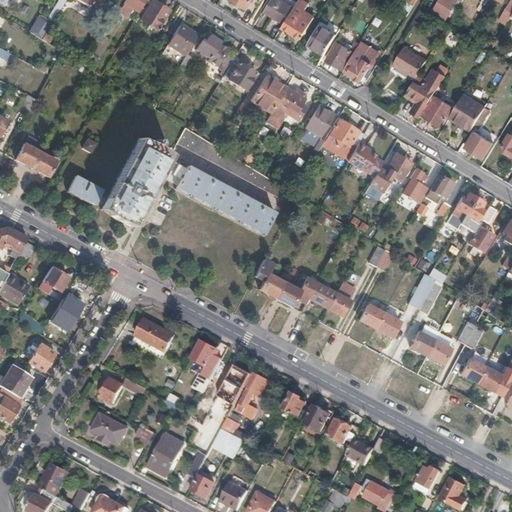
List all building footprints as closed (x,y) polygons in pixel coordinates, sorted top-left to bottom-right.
[(75,0),(95,12),(101,0),(75,0)] [(142,9),(146,0),(125,0),(118,13),(126,18),(132,9),(139,13),(142,9)] [(229,0),(246,10),(252,0),(229,0)] [(272,0),(265,13),(284,25),(294,9),(279,0),(272,0)] [(284,25),(282,29),(301,40),(314,18),(304,12),(309,4),(302,0),(299,0),(297,3),(294,9),(284,25)] [(440,0),(433,13),(446,20),(458,0),(461,2),(462,0),(440,0)] [(507,26),(511,17),(511,0),(499,20),(507,26)] [(139,13),(138,15),(141,17),(140,21),(156,31),(168,12),(151,2),(145,11),(142,9),(139,13)] [(413,5),(407,2),(402,11),(408,14),(413,5)] [(421,29),(429,16),(420,11),(412,24),(421,29)] [(28,33),(41,40),(53,19),(42,12),(28,33)] [(308,46),(323,56),(336,36),(320,26),(308,46)] [(185,57),(186,55),(198,36),(189,30),(187,33),(178,27),(160,57),(178,68),(179,67),(185,57)] [(268,37),(274,41),(280,31),(274,27),(268,37)] [(227,49),(218,44),(219,42),(209,36),(205,43),(202,41),(195,51),(199,53),(203,56),(208,59),(207,61),(216,66),(227,49)] [(100,39),(93,51),(99,55),(106,43),(100,39)] [(327,61),(344,71),(360,45),(350,40),(345,47),(338,43),(327,61)] [(379,53),(361,42),(360,45),(344,71),(361,82),(379,53)] [(416,75),(425,61),(402,46),(391,64),(414,78),(416,75)] [(229,66),(232,62),(237,53),(230,49),(223,62),(229,66)] [(185,57),(179,67),(187,72),(191,66),(187,64),(190,58),(186,55),(185,57)] [(229,66),(223,62),(218,69),(225,73),(229,66)] [(225,73),(222,77),(245,91),(256,74),(237,63),(236,64),(232,62),(229,66),(225,73)] [(440,67),(437,72),(444,76),(447,71),(440,67)] [(414,79),(405,94),(419,102),(413,112),(420,117),(427,107),(426,107),(435,92),(436,92),(445,77),(444,76),(437,72),(436,71),(428,83),(426,86),(422,83),(422,84),(414,79)] [(414,78),(414,79),(422,84),(422,83),(426,86),(428,83),(416,75),(414,78)] [(251,101),(271,113),(284,91),(272,84),(273,83),(274,82),(265,77),(251,101)] [(284,91),(285,90),(273,83),(272,84),(284,91)] [(271,113),(269,116),(265,122),(277,131),(287,114),(298,120),(306,108),(302,105),(305,100),(305,95),(295,89),(291,92),(285,88),(285,90),(284,91),(271,113)] [(485,109),(485,108),(464,94),(449,118),(471,131),(485,109)] [(26,117),(35,100),(26,96),(18,113),(26,117)] [(442,128),(454,108),(435,96),(422,116),(442,128)] [(333,115),(318,106),(305,128),(320,137),(333,115)] [(471,131),(464,142),(468,144),(465,148),(483,159),(492,143),(476,133),(489,112),(485,109),(471,131)] [(359,143),(364,135),(339,120),(322,147),(348,162),(359,143)] [(281,200),(286,190),(266,178),(184,129),(176,144),(281,200)] [(511,135),(510,134),(500,149),(511,156),(511,135)] [(30,168),(39,153),(43,144),(27,136),(14,160),(30,168)] [(316,154),(323,141),(317,137),(309,149),(316,154)] [(158,177),(167,161),(170,156),(157,147),(138,139),(109,195),(106,199),(100,196),(102,192),(75,177),(69,188),(67,192),(94,205),(95,204),(102,207),(101,209),(128,224),(132,226),(158,177)] [(90,153),(95,144),(86,140),(82,149),(90,153)] [(347,163),(373,178),(379,169),(382,163),(377,160),(378,158),(371,153),(366,150),(367,148),(359,143),(348,162),(347,163)] [(30,168),(48,177),(56,162),(39,153),(30,168)] [(373,178),(369,185),(382,194),(392,177),(400,182),(411,164),(395,155),(384,173),(379,169),(373,178)] [(173,164),(167,161),(158,177),(164,180),(177,186),(185,170),(173,164)] [(187,167),(185,170),(177,186),(175,189),(262,235),(274,214),(187,167)] [(415,169),(410,178),(412,179),(403,194),(416,202),(425,189),(417,184),(423,174),(415,169)] [(438,177),(425,198),(435,204),(440,197),(444,200),(453,185),(438,177)] [(464,216),(475,199),(466,194),(463,199),(461,198),(454,209),(464,216)] [(483,204),(475,199),(464,216),(475,222),(482,211),(480,209),(483,204)] [(443,219),(450,208),(442,204),(436,214),(443,219)] [(423,216),(427,209),(421,205),(416,212),(423,216)] [(495,211),(488,207),(481,220),(488,224),(495,211)] [(475,222),(464,216),(459,225),(473,233),(478,224),(475,222)] [(511,221),(509,220),(501,233),(506,237),(504,241),(511,246),(511,221)] [(28,239),(7,227),(0,229),(0,250),(5,243),(14,248),(21,251),(22,250),(27,242),(28,239)] [(478,227),(467,244),(483,254),(493,237),(478,227)] [(36,247),(27,242),(22,250),(18,257),(28,262),(36,247)] [(18,257),(21,251),(14,248),(10,255),(17,259),(18,257)] [(375,268),(384,251),(377,248),(368,264),(375,268)] [(393,256),(384,251),(375,268),(384,272),(393,256)] [(0,288),(8,274),(17,259),(10,255),(1,271),(0,271),(0,288)] [(337,262),(329,258),(320,274),(328,279),(337,262)] [(275,300),(284,283),(267,275),(273,264),(263,259),(253,278),(263,283),(258,291),(275,300)] [(68,280),(70,277),(62,272),(53,267),(45,282),(51,285),(49,288),(53,290),(55,288),(64,293),(71,281),(68,280)] [(0,292),(19,304),(30,286),(22,281),(8,274),(0,288),(0,292)] [(424,301),(432,284),(434,281),(423,274),(408,304),(418,310),(424,301)] [(299,292),(284,283),(275,300),(291,308),(295,300),(304,305),(306,300),(315,284),(306,279),(299,292)] [(51,285),(45,282),(41,288),(51,295),(53,290),(49,288),(51,285)] [(326,310),(335,294),(315,284),(306,300),(326,310)] [(424,301),(418,310),(427,314),(440,288),(432,284),(424,301)] [(352,294),(339,287),(335,294),(326,310),(341,318),(349,302),(348,301),(352,294)] [(68,330),(84,304),(66,294),(51,320),(68,330)] [(493,298),(484,311),(492,316),(501,303),(493,298)] [(16,310),(9,306),(0,300),(0,308),(13,316),(16,310)] [(374,330),(383,314),(367,305),(358,321),(374,330)] [(399,323),(383,314),(374,330),(391,339),(399,323)] [(165,353),(175,336),(145,320),(136,337),(165,353)] [(474,328),(474,327),(467,322),(457,341),(465,345),(474,328)] [(474,328),(465,345),(472,349),(481,332),(474,328)] [(410,348),(425,356),(433,340),(418,332),(410,348)] [(433,340),(425,356),(442,366),(450,350),(433,340)] [(210,368),(217,356),(214,355),(218,349),(202,341),(192,358),(207,366),(210,368)] [(44,371),(56,353),(40,343),(29,361),(44,371)] [(210,368),(207,366),(203,374),(200,373),(193,387),(205,394),(223,360),(217,356),(210,368)] [(460,376),(476,384),(485,368),(469,359),(460,376)] [(20,398),(33,378),(14,365),(0,385),(11,393),(20,398)] [(485,368),(476,384),(492,393),(501,377),(485,368)] [(247,407),(253,396),(260,399),(269,381),(253,373),(243,390),(247,392),(236,412),(253,421),(257,413),(247,407)] [(114,404),(124,385),(111,378),(101,397),(114,404)] [(132,391),(136,384),(128,379),(124,385),(132,391)] [(143,397),(147,389),(136,384),(132,391),(143,397)] [(225,421),(231,410),(240,393),(225,384),(210,412),(199,433),(192,447),(202,453),(207,455),(213,444),(225,421)] [(0,416),(10,422),(23,400),(20,398),(11,393),(8,398),(5,397),(0,405),(0,416)] [(299,417),(308,401),(293,393),(285,409),(299,417)] [(178,406),(181,400),(171,394),(168,400),(178,406)] [(323,431),(331,414),(315,406),(306,422),(323,431)] [(121,443),(130,427),(102,412),(94,428),(102,433),(112,438),(121,443)] [(235,436),(241,424),(229,417),(223,429),(235,436)] [(344,443),(353,427),(337,420),(329,435),(344,443)] [(146,450),(154,436),(140,428),(136,436),(142,439),(139,446),(146,450)] [(234,459),(244,441),(235,436),(223,429),(213,448),(221,452),(234,459)] [(112,438),(102,433),(100,437),(110,443),(112,438)] [(179,455),(185,444),(168,434),(158,452),(150,468),(166,477),(173,465),(179,455)] [(382,454),(388,442),(380,437),(375,448),(374,450),(382,454)] [(374,450),(375,448),(356,438),(347,456),(366,466),(374,450)] [(211,472),(221,452),(213,448),(208,456),(202,468),(210,472),(211,472)] [(263,464),(269,454),(258,448),(257,448),(255,452),(260,455),(257,461),(263,464)] [(202,468),(208,456),(207,455),(202,453),(191,473),(197,476),(198,475),(202,468)] [(57,496),(69,473),(51,463),(38,486),(39,486),(44,490),(57,496)] [(282,476),(285,470),(276,465),(272,471),(282,476)] [(207,499),(211,491),(214,492),(216,489),(213,488),(215,484),(206,479),(210,472),(202,468),(198,475),(200,477),(192,490),(207,499)] [(433,487),(441,472),(434,468),(432,472),(425,469),(418,483),(424,486),(425,483),(433,487)] [(455,507),(466,486),(452,478),(440,499),(455,507)] [(395,494),(379,486),(369,480),(364,491),(367,492),(364,498),(382,508),(383,506),(387,509),(395,494)] [(355,500),(362,486),(357,483),(349,497),(355,500)] [(238,511),(246,496),(229,487),(221,502),(238,511)] [(82,510),(91,493),(83,488),(74,505),(75,506),(82,510)] [(74,505),(57,496),(44,490),(41,496),(36,494),(26,511),(27,511),(49,511),(53,506),(65,511),(71,511),(75,506),(74,505)] [(342,509),(348,497),(335,490),(329,502),(335,505),(342,509)] [(271,511),(277,502),(259,493),(248,511),(271,511)] [(122,511),(125,507),(103,496),(94,511),(122,511)] [(331,511),(335,505),(329,502),(323,511),(331,511)]
